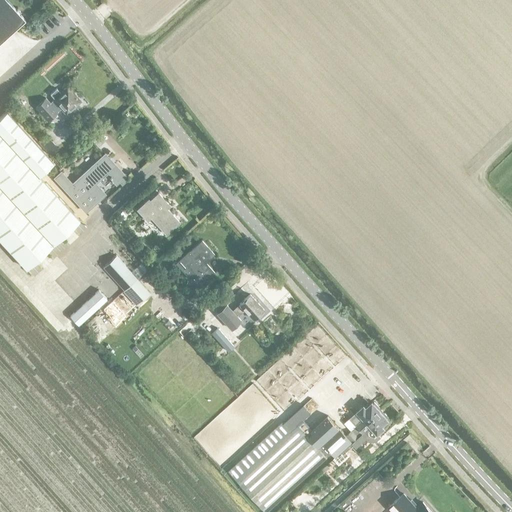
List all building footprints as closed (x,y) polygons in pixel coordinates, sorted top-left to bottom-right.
[(0,0),(0,41),(25,19),(7,0),(0,0)] [(46,98),(35,107),(48,121),(59,111),(58,110),(60,109),(66,115),(81,101),(68,86),(60,93),(56,88),(50,93),(55,98),(50,103),(46,98)] [(23,119),(28,115),(14,100),(10,104),(14,108),(13,108),(23,119)] [(39,175),(53,162),(7,111),(0,117),(0,239),(25,268),(79,220),(39,175)] [(105,152),(72,182),(59,168),(51,175),(85,212),(106,193),(96,183),(106,174),(116,185),(119,182),(122,186),(127,181),(124,177),(126,175),(105,152)] [(147,221),(150,218),(161,229),(162,227),(168,233),(180,222),(168,208),(170,206),(158,192),(149,199),(148,198),(136,209),(147,221)] [(126,215),(122,211),(113,219),(117,223),(126,215)] [(201,284),(202,282),(214,272),(206,262),(215,254),(201,239),(189,250),(175,262),(189,279),(192,276),(194,276),(201,284)] [(117,255),(103,267),(137,304),(150,292),(117,255)] [(107,298),(98,289),(69,315),(78,325),(107,298)] [(250,294),(239,304),(244,310),(253,319),(264,309),(250,294)] [(112,300),(103,308),(112,317),(110,319),(114,324),(125,314),(112,300)] [(235,333),(231,330),(242,320),(238,316),(244,310),(239,304),(232,310),(226,303),(216,313),(218,315),(210,322),(212,323),(207,328),(217,339),(222,335),(227,340),(235,333)] [(356,425),(346,435),(350,439),(381,410),(373,402),(367,407),(364,404),(357,411),(349,418),(356,425)] [(290,431),(237,480),(266,511),(327,456),(307,434),(312,429),(303,419),(310,412),(304,405),(303,404),(283,423),(290,431)] [(381,410),(350,439),(355,444),(356,446),(366,437),(369,440),(376,440),(381,436),(378,433),(385,427),(383,424),(389,419),(381,410)] [(312,429),(307,434),(327,456),(331,452),(335,456),(343,449),(344,450),(346,451),(355,444),(350,439),(346,435),(327,415),(312,429)] [(389,507),(383,511),(432,511),(423,501),(416,507),(404,493),(389,506),(389,507)]
